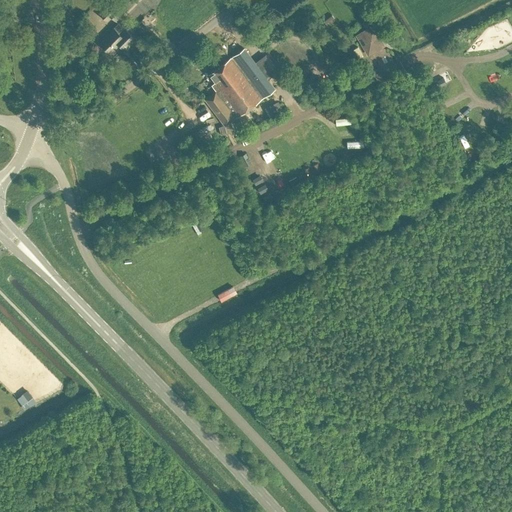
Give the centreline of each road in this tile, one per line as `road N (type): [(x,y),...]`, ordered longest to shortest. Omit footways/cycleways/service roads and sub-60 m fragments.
road 1 (unclassified): [(318,511),(87,262),(54,166),(28,138)]
road 2 (secondary): [(272,511),(0,223)]
road 3 (track): [(174,357),(196,349),(250,400),(448,432),(511,397)]
road 4 (track): [(152,334),(286,263)]
road 5 (unclassified): [(28,138),(42,83),(34,0)]
